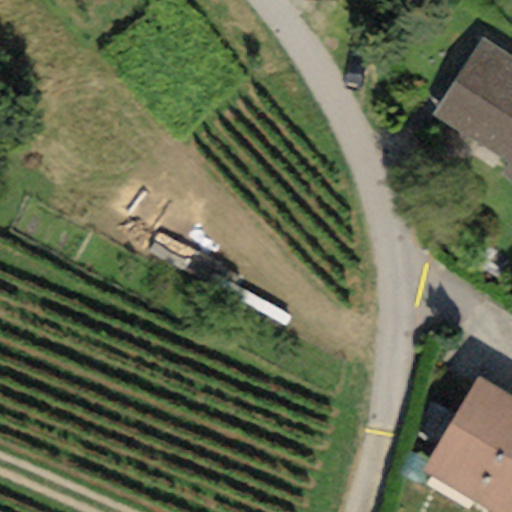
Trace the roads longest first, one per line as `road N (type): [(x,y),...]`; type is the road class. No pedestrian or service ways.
road 1 (unclassified): [(266,0),(303,46),(381,204),(382,387),(352,511)]
road 2 (unknown): [(511,337),(470,309),(386,292)]
